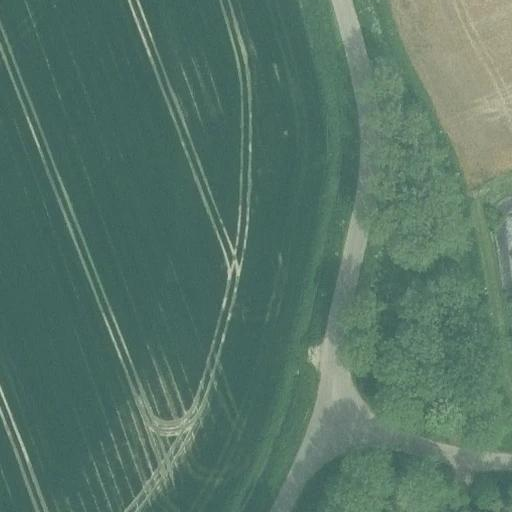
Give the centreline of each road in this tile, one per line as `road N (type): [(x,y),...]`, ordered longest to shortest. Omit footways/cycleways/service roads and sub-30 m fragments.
road 1 (unclassified): [(323,422),(370,144),(339,0)]
road 2 (unclassified): [(511,463),(449,456),(323,422)]
